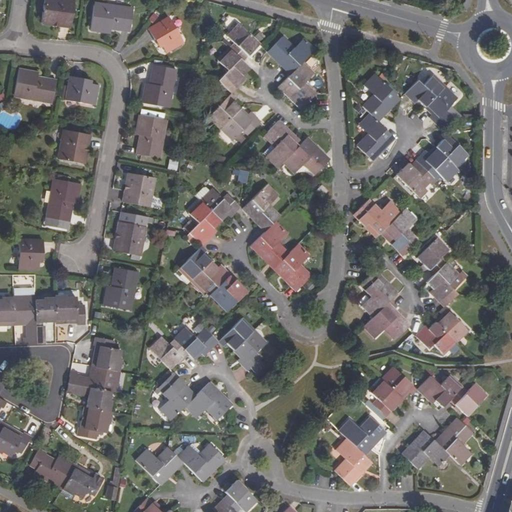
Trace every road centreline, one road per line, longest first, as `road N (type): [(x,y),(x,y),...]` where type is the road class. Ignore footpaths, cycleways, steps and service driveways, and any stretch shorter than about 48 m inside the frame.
road 1 (residential): [(15,44),(91,52),(119,77),(91,237),(79,256)]
road 2 (residential): [(0,354),(52,353),(60,366),(53,403),(44,409),(0,388)]
road 3 (unclassified): [(511,231),(493,195),(493,74)]
road 4 (residential): [(335,0),(465,36)]
road 5 (residential): [(333,0),(337,121)]
